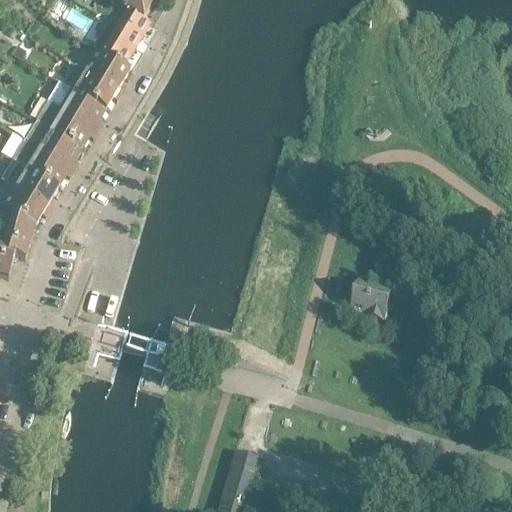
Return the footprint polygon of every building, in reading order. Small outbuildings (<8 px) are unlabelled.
[(102,0),(120,10),(127,15),(142,24),(143,23),(156,1),(153,0),(102,0)] [(53,23),(86,46),(97,31),(64,8),(53,23)] [(142,24),(120,10),(115,18),(112,17),(91,51),(95,53),(124,70),(150,27),(143,23),(142,24)] [(124,70),(95,53),(82,73),(121,96),(125,89),(122,86),(129,74),(123,70),(124,70)] [(82,73),(75,69),(63,88),(71,93),(105,114),(112,102),(116,104),(121,96),(82,73)] [(97,135),(102,128),(98,125),(105,114),(71,93),(59,112),(97,135)] [(97,135),(59,112),(48,105),(36,125),(82,152),(89,141),(93,143),(97,135)] [(78,167),(74,164),(82,152),(36,125),(24,144),(74,174),(78,167)] [(24,144),(12,163),(58,191),(65,180),(69,182),(74,174),(24,144)] [(58,191),(12,163),(0,181),(0,182),(12,190),(50,213),(55,206),(51,203),(58,191)] [(0,208),(0,210),(13,219),(34,231),(41,218),(45,221),(50,213),(12,190),(0,208)] [(12,222),(2,256),(14,259),(14,260),(24,263),(34,231),(13,219),(12,222)] [(0,279),(8,282),(14,260),(14,259),(2,256),(0,255),(0,279)] [(361,282),(351,315),(384,324),(394,291),(361,282)] [(218,511),(244,511),(259,463),(235,456),(218,511)]
